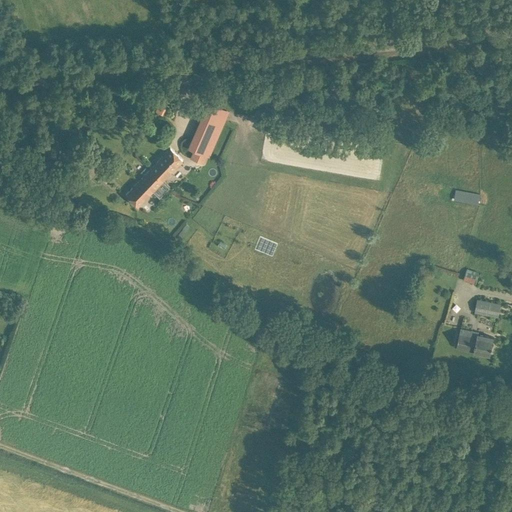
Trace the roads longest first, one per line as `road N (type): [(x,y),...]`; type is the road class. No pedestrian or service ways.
road 1 (unclassified): [(0,84),(511,33)]
road 2 (track): [(0,445),(183,511)]
